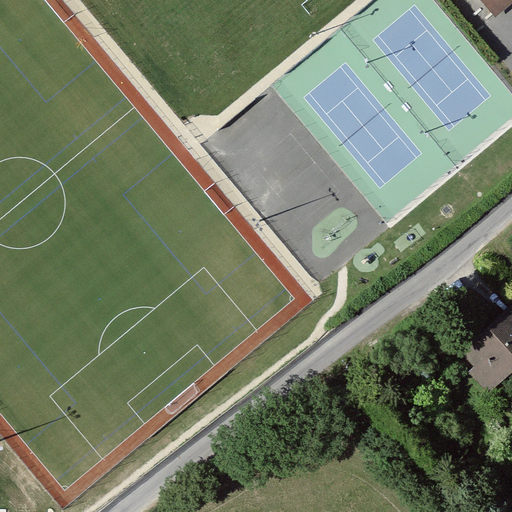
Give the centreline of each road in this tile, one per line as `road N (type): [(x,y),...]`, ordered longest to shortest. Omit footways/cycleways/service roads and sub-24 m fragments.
road 1 (unclassified): [(511,204),(121,511)]
road 2 (track): [(321,356),(458,511)]
